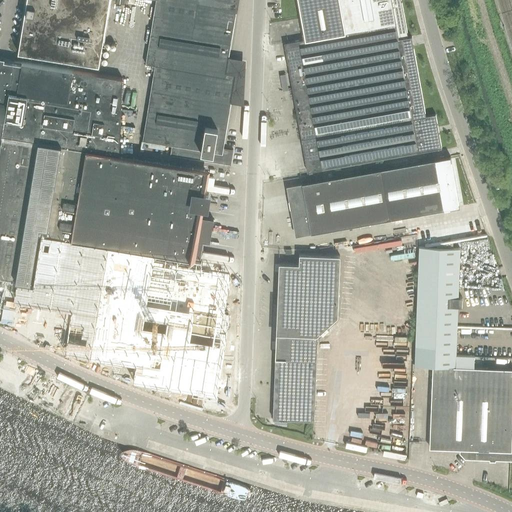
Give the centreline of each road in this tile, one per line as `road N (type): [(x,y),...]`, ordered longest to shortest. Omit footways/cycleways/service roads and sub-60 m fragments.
road 1 (unclassified): [(242,436),(259,0)]
road 2 (unclassified): [(511,272),(423,0)]
road 3 (tertiary): [(509,511),(414,476),(242,436)]
road 4 (tertiary): [(242,436),(96,384),(0,338)]
